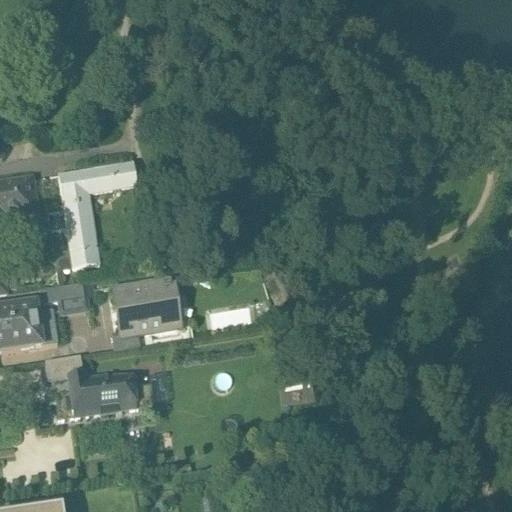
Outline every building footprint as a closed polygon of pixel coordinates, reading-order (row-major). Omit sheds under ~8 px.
[(132,167),(57,179),(72,273),(99,269),(88,199),(136,191),(132,167)] [(30,182),(0,186),(0,242),(8,241),(5,220),(35,215),(30,182)] [(170,286),(114,295),(121,339),(121,340),(137,338),(177,332),(177,331),(176,331),(169,287),(170,287),(170,286)] [(82,287),(39,294),(41,308),(85,302),(82,287)] [(34,308),(0,313),(0,356),(41,350),(36,318),(34,308)] [(51,316),(36,318),(41,350),(56,348),(51,316)] [(137,338),(121,340),(121,339),(111,340),(113,355),(139,351),(137,338)] [(67,380),(82,378),(80,360),(44,365),(47,384),(67,381),(67,380)] [(133,379),(99,381),(83,383),(82,378),(67,380),(67,381),(70,399),(56,401),(58,422),(152,409),(150,388),(134,391),(133,379)]
